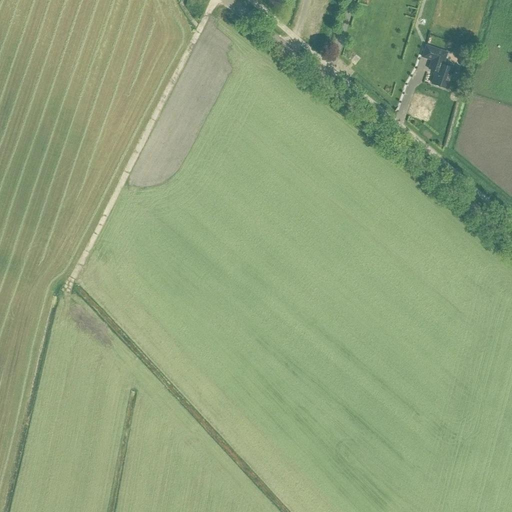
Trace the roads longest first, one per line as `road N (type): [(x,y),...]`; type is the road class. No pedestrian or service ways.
road 1 (track): [(215,0),(70,280),(274,511)]
road 2 (tertiary): [(511,242),(224,0)]
